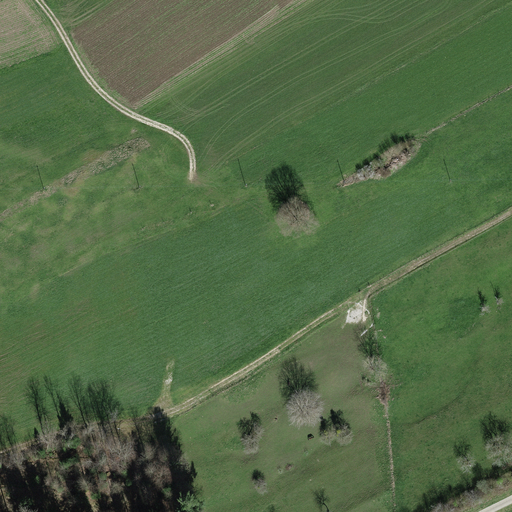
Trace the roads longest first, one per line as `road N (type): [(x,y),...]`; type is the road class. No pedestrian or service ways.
road 1 (track): [(511,213),(152,422)]
road 2 (track): [(33,0),(115,106),(197,146),(197,176)]
